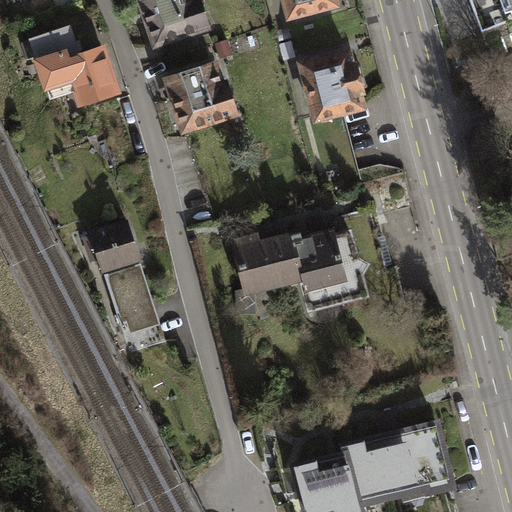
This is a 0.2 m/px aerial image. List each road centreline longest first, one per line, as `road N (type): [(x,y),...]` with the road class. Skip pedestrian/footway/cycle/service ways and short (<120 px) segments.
road 1 (residential): [(101,0),(172,215),(252,511)]
road 2 (primary): [(397,0),(511,452)]
road 3 (unclassified): [(91,511),(0,395)]
